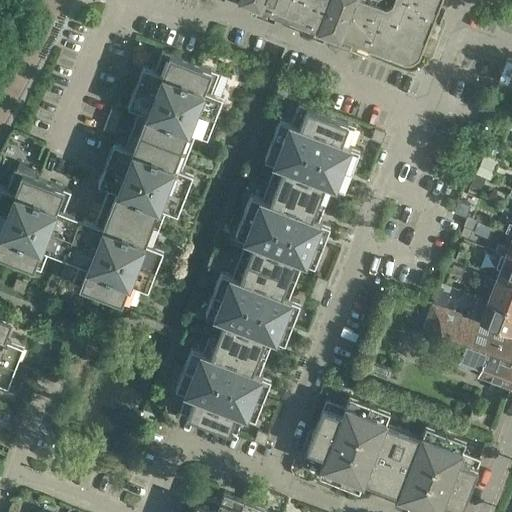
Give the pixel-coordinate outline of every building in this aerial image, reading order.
[(246,0),(269,9),(271,2),(277,4),(298,13),(307,16),(305,23),(332,34),(355,43),(368,48),(371,41),(402,53),(406,44),(411,41),(421,45),(433,14),(440,17),(445,3),(445,0),(246,0)] [(145,110),(137,129),(180,145),(187,127),(206,134),(222,94),(220,72),(218,71),(162,49),(155,68),(143,63),(127,103),(145,110)] [(282,165),(275,183),(325,202),(332,184),(344,188),(359,149),(347,144),(355,124),(297,102),(289,122),(278,117),(263,158),(282,165)] [(112,108),(105,126),(114,129),(121,112),(112,108)] [(385,131),(376,127),(375,127),(370,137),(381,142),(385,131)] [(107,184),(100,202),(150,222),(157,204),(176,212),(192,172),(172,164),(180,145),(137,129),(130,148),(112,141),(97,181),(107,184)] [(483,153),(475,171),(485,176),(490,178),(499,159),(483,153)] [(71,189),(38,175),(36,175),(39,168),(20,160),(18,167),(14,166),(7,185),(0,182),(0,252),(30,264),(38,246),(58,254),(75,212),(63,208),(71,189)] [(485,176),(475,171),(469,185),(480,189),(485,176)] [(253,241),(246,259),(287,276),(295,258),(314,265),(330,225),(318,220),(325,202),(275,183),(268,201),(249,193),(234,233),(253,241)] [(463,213),(468,199),(460,196),(455,210),(463,213)] [(83,216),(66,257),(86,264),(78,283),(128,302),(135,283),(146,287),(162,247),(143,240),(150,222),(100,202),(93,220),(83,216)] [(495,250),(501,253),(501,252),(511,256),(511,232),(509,231),(504,244),(498,242),(495,250)] [(469,262),(472,256),(468,250),(462,248),(458,258),(469,262)] [(501,268),(498,274),(511,279),(511,256),(501,252),(501,253),(496,266),(501,268)] [(223,318),(216,336),(266,356),(273,337),(284,342),(300,302),(280,294),(287,276),(246,259),(238,277),(219,270),(204,310),(223,318)] [(465,266),(453,262),(449,272),(461,276),(465,266)] [(488,285),(484,297),(489,299),(511,307),(511,279),(498,274),(497,278),(486,275),(483,283),(488,285)] [(312,294),(320,298),(328,279),(319,275),(312,294)] [(18,277),(14,286),(23,290),(27,281),(18,277)] [(74,299),(71,309),(81,312),(84,303),(74,299)] [(475,316),(474,318),(511,331),(511,307),(489,299),(486,306),(480,304),(476,316),(475,316)] [(511,331),(474,318),(432,302),(422,329),(450,340),(444,358),(457,362),(458,360),(474,366),(472,371),(510,385),(511,379),(511,363),(511,364),(511,361),(511,331)] [(0,318),(0,363),(13,369),(20,348),(2,341),(10,323),(0,318)] [(178,409),(180,410),(237,432),(244,413),(255,418),(270,378),(259,374),(266,356),(216,336),(209,354),(190,346),(175,386),(185,390),(178,409)] [(0,363),(0,387),(5,390),(13,369),(0,363)] [(385,422),(389,411),(348,395),(341,414),(323,407),(307,449),(325,456),(318,474),(359,490),(363,478),(399,493),(396,504),(416,511),(437,511),(442,500),(463,508),(478,467),(458,459),(465,441),(426,425),(421,437),(385,422)] [(253,439),(265,444),(269,432),(258,428),(253,439)] [(260,511),(263,506),(222,491),(218,502),(199,495),(191,511),(260,511)]
